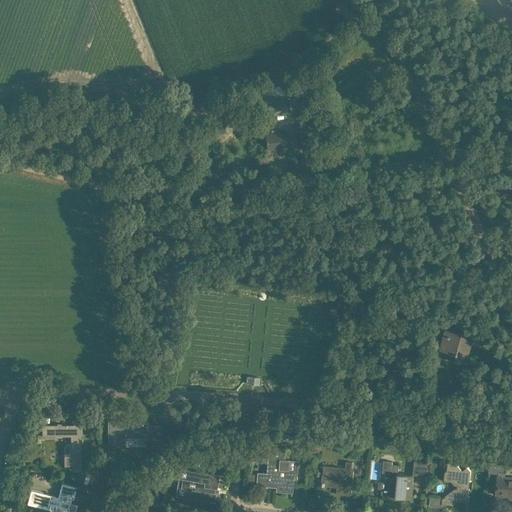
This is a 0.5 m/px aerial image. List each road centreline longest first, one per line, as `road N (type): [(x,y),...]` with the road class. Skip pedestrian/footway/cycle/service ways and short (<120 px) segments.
road 1 (track): [(0,163),(117,191),(211,192),(351,179),(446,159)]
road 2 (unclassified): [(511,423),(247,400)]
road 3 (unclassified): [(247,400),(13,395)]
road 4 (track): [(446,159),(374,0)]
road 5 (track): [(511,306),(446,159)]
